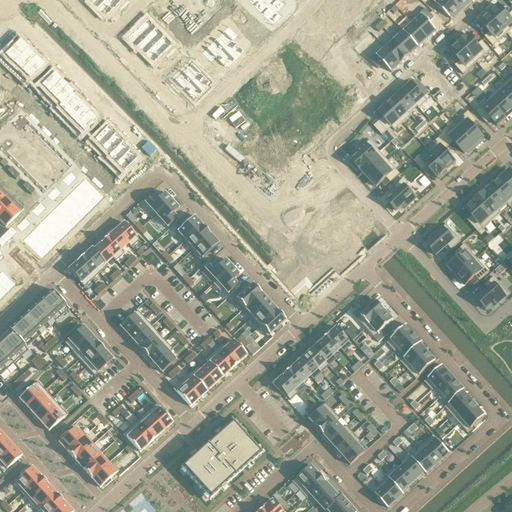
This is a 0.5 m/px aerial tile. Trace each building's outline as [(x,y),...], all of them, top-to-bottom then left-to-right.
[(90,0),(92,2),(91,3),(96,9),(105,0),(90,0)] [(127,0),(105,0),(96,9),(102,15),(104,14),(105,15),(106,16),(116,7),(120,11),(127,5),(130,2),(129,1),(127,0)] [(258,0),(253,5),(261,13),(273,0),(258,0)] [(281,0),(273,0),(261,13),(272,25),(273,26),(276,23),(282,16),(278,12),(286,4),(285,3),(285,4),(284,2),(281,0)] [(349,0),(347,2),(356,11),(361,6),(357,3),(360,0),(349,0)] [(434,2),(430,7),(434,11),(439,7),(450,19),(461,8),(452,0),(435,0),(434,2)] [(452,0),(461,8),(469,0),(452,0)] [(330,1),(322,9),(337,23),(344,16),(347,19),(352,14),(344,6),(339,10),(330,1)] [(395,5),(391,9),(394,13),(399,9),(395,5)] [(495,7),(488,13),(507,34),(511,29),(511,12),(508,16),(499,6),(496,8),(495,7)] [(322,9),(314,16),(315,17),(329,31),(337,23),(322,9)] [(426,9),(411,22),(428,41),(437,32),(429,23),(434,18),(426,9)] [(482,21),(480,23),(489,33),(485,37),(493,47),(507,34),(488,13),(481,19),(482,21)] [(138,29),(127,39),(128,40),(136,49),(137,47),(156,29),(143,16),(143,15),(133,24),(138,29)] [(315,17),(307,25),(316,33),(311,38),(320,47),(325,42),(321,38),(329,31),(315,17)] [(384,19),(380,24),(383,28),(388,24),(384,19)] [(406,26),(402,30),(419,49),(423,45),(428,41),(411,22),(406,26)] [(380,24),(375,28),(376,28),(379,32),(383,28),(380,24)] [(228,28),(215,40),(235,61),(242,54),(243,53),(244,52),(233,41),(237,36),(231,30),(228,27),(228,28)] [(156,29),(137,47),(145,55),(164,37),(156,29)] [(402,30),(393,38),(410,57),(419,49),(402,30)] [(468,35),(459,43),(477,63),(490,51),(482,42),(477,46),(468,35)] [(164,37),(145,55),(153,64),(163,54),(164,55),(167,59),(177,49),(176,49),(172,45),(164,37)] [(385,45),(384,46),(401,65),(410,57),(393,38),(385,45)] [(4,55),(1,58),(9,67),(28,48),(28,49),(29,48),(20,39),(12,47),(10,45),(2,53),(4,55)] [(202,53),(211,63),(214,59),(215,58),(225,68),(227,66),(228,68),(235,61),(215,40),(202,53)] [(362,41),(354,48),(360,53),(367,47),(362,41)] [(459,43),(450,51),(460,62),(455,66),(463,75),(477,63),(459,43)] [(384,46),(370,60),(378,69),(383,64),(392,73),(401,65),(384,46)] [(28,48),(9,67),(13,71),(17,75),(36,57),(28,49),(28,48)] [(36,57),(17,75),(30,88),(39,79),(35,74),(37,72),(44,65),(36,57)] [(195,60),(183,72),(203,93),(209,87),(207,85),(208,84),(209,83),(209,84),(210,83),(200,73),(205,69),(195,60)] [(270,61),(262,69),(276,83),(283,76),(287,79),(292,74),(283,65),(278,70),(270,61)] [(261,68),(254,76),(268,91),(276,83),(262,69),(261,68)] [(39,79),(30,88),(34,92),(37,89),(40,92),(45,97),(62,80),(54,72),(46,80),(43,83),(39,79)] [(170,84),(170,85),(173,88),(179,94),(183,90),(193,100),(194,99),(193,99),(195,97),(197,98),(203,93),(183,72),(170,85),(170,84)] [(254,76),(246,84),(255,93),(250,98),(259,107),(264,102),(261,98),(268,91),(254,76)] [(62,80),(45,97),(51,103),(68,86),(62,80)] [(332,91),(325,98),(337,112),(338,113),(346,105),(338,96),(343,92),(334,83),(329,87),(332,91)] [(511,90),(505,83),(497,91),(511,107),(511,90)] [(411,84),(403,91),(417,107),(419,109),(427,101),(424,98),(429,94),(420,84),(416,88),(411,84)] [(68,86),(51,103),(56,108),(56,109),(57,109),(72,94),(74,92),(68,86)] [(403,91),(395,98),(409,114),(410,114),(417,107),(403,91)] [(511,107),(497,91),(488,99),(489,101),(490,100),(506,118),(511,112),(511,107)] [(56,109),(55,110),(55,111),(61,117),(78,100),(72,94),(57,109),(56,109)] [(325,98),(318,103),(331,117),(337,112),(325,98)] [(395,98),(387,106),(403,123),(411,116),(410,114),(409,114),(395,98)] [(78,100),(61,117),(67,123),(84,106),(78,100)] [(489,101),(476,113),(486,124),(491,119),(497,126),(506,118),(490,100),(489,101)] [(221,115),(210,125),(218,133),(234,119),(227,110),(230,107),(226,102),(217,110),(221,115)] [(318,103),(312,109),(325,123),(331,117),(318,103)] [(84,106),(67,123),(73,129),(90,112),(84,106)] [(383,118),(378,122),(387,132),(391,128),(395,131),(403,123),(387,106),(378,113),(383,118)] [(312,109),(306,114),(318,129),(325,123),(312,109)] [(90,112),(73,129),(85,141),(94,132),(89,127),(92,124),(97,119),(90,112)] [(465,118),(456,126),(475,147),(482,141),(480,140),(483,137),(472,125),(477,121),(468,112),(463,116),(465,118)] [(306,114),(299,120),(312,134),(318,129),(306,114)] [(234,119),(218,133),(226,142),(236,133),(241,137),(250,129),(245,124),(242,127),(234,119)] [(299,120),(293,126),(306,140),(312,134),(299,120)] [(378,122),(374,127),(382,136),(387,132),(378,122)] [(94,132),(85,141),(89,145),(91,143),(99,151),(116,135),(108,126),(101,133),(98,136),(94,132)] [(282,129),(277,134),(285,143),(290,139),(298,148),(307,141),(306,140),(293,126),(285,133),(282,129)] [(445,133),(440,137),(449,146),(454,142),(464,154),(467,152),(468,153),(475,147),(456,126),(447,134),(445,133)] [(116,135),(99,151),(106,159),(122,144),(124,143),(123,142),(116,135)] [(437,143),(428,151),(430,153),(446,170),(455,162),(444,150),(449,146),(440,137),(436,141),(437,143)] [(269,147),(261,155),(275,171),(284,163),(274,153),(279,149),(271,139),(266,144),(269,147)] [(352,161),(353,163),(352,165),(357,171),(359,169),(360,171),(361,171),(361,170),(380,153),(370,141),(366,144),(365,145),(361,149),(363,151),(352,161)] [(106,159),(105,160),(113,168),(130,151),(122,144),(106,159)] [(130,151),(113,168),(121,176),(127,170),(128,171),(134,166),(133,164),(138,159),(130,151)] [(380,153),(361,170),(361,171),(368,179),(388,161),(380,153)] [(418,157),(414,161),(422,171),(427,166),(438,178),(446,170),(430,153),(422,160),(418,157)] [(244,163),(243,164),(252,173),(252,172),(257,168),(267,179),(275,171),(261,155),(252,162),(249,159),(244,163)] [(388,161),(368,179),(376,187),(375,187),(376,188),(386,178),(391,183),(400,174),(388,161)] [(11,167),(7,171),(12,175),(16,171),(11,167)] [(16,171),(12,175),(16,179),(20,175),(16,171)] [(511,173),(510,171),(501,179),(511,192),(511,173)] [(85,179),(76,187),(95,206),(103,198),(85,179)] [(399,192),(388,202),(389,204),(388,205),(393,211),(395,210),(396,212),(406,203),(408,205),(417,197),(406,185),(408,184),(404,179),(394,187),(399,192)] [(511,192),(501,179),(492,187),(508,205),(509,207),(511,204),(511,192)] [(26,182),(23,186),(27,190),(31,186),(26,182)] [(31,186),(27,190),(31,195),(35,191),(31,186)] [(76,187),(69,194),(87,213),(95,206),(76,187)] [(492,187),(484,194),(499,212),(500,212),(508,205),(492,187)] [(155,193),(145,203),(156,215),(172,200),(167,195),(166,195),(165,194),(160,198),(155,193)] [(8,194),(0,201),(0,216),(15,202),(8,194)] [(69,194),(61,202),(80,221),(82,219),(87,213),(69,194)] [(484,194),(475,202),(492,221),(501,214),(500,212),(499,212),(484,194)] [(172,200),(156,215),(167,228),(178,218),(173,213),(178,209),(177,207),(178,206),(172,200)] [(15,202),(0,216),(0,221),(6,227),(23,210),(15,202)] [(61,202),(53,210),(72,228),(80,221),(61,202)] [(475,202),(466,209),(472,216),(467,220),(478,233),(483,229),(492,221),(475,202)] [(48,215),(46,217),(64,236),(72,228),(53,210),(48,215)] [(194,216),(175,234),(184,243),(202,226),(194,217),(195,217),(194,216)] [(46,217),(38,225),(57,244),(61,240),(64,236),(46,217)] [(123,223),(115,230),(128,244),(128,245),(131,248),(139,241),(123,223)] [(139,223),(134,227),(139,231),(143,227),(139,223)] [(38,225),(30,232),(49,251),(57,244),(38,225)] [(438,237),(427,245),(429,247),(428,249),(433,255),(434,253),(436,255),(447,245),(451,250),(461,242),(446,225),(436,234),(438,237)] [(202,226),(184,243),(192,252),(210,235),(202,226)] [(143,227),(139,231),(143,236),(147,232),(143,227)] [(115,230),(108,237),(121,251),(128,245),(128,244),(115,230)] [(30,232),(22,240),(41,259),(49,251),(30,232)] [(210,235),(192,252),(200,261),(202,260),(206,265),(210,261),(206,256),(219,244),(219,243),(218,244),(210,235)] [(108,237),(100,244),(113,258),(116,262),(124,254),(121,251),(108,237)] [(93,251),(105,265),(106,265),(113,258),(100,244),(93,251)] [(459,258),(449,267),(451,269),(449,271),(454,276),(456,275),(457,276),(477,259),(464,245),(455,253),(459,258)] [(92,249),(84,256),(99,274),(107,266),(106,265),(105,265),(93,251),(92,249)] [(141,249),(136,253),(140,257),(144,253),(141,249)] [(165,252),(161,256),(165,260),(169,256),(165,252)] [(511,254),(502,263),(510,272),(511,270),(511,254)] [(84,256),(76,263),(92,280),(99,274),(84,256)] [(169,256),(165,260),(169,264),(173,261),(169,256)] [(458,277),(456,279),(461,284),(463,283),(465,286),(475,277),(479,281),(489,273),(477,259),(457,276),(458,277)] [(216,260),(205,270),(216,282),(233,267),(228,261),(227,262),(225,260),(220,265),(216,260)] [(76,263),(68,270),(84,288),(92,280),(76,263)] [(216,282),(212,285),(219,293),(223,290),(228,295),(238,285),(234,280),(239,275),(237,274),(238,273),(233,267),(216,282)] [(118,270),(113,274),(117,278),(122,274),(118,270)] [(1,271),(0,272),(0,285),(7,293),(15,285),(1,271)] [(113,274),(109,278),(113,282),(117,278),(113,274)] [(186,275),(182,279),(186,283),(190,279),(186,275)] [(489,290),(477,300),(479,302),(478,303),(483,309),(484,308),(486,310),(496,301),(498,303),(509,294),(494,277),(485,285),(489,290)] [(190,279),(186,283),(190,287),(194,284),(190,279)] [(103,284),(98,288),(102,292),(107,288),(103,284)] [(253,284),(234,301),(243,311),(261,294),(253,284)] [(98,288),(94,292),(98,296),(102,292),(98,288)] [(52,291),(38,304),(55,323),(69,310),(52,291)] [(261,294),(243,311),(251,319),(269,303),(261,294)] [(362,307),(353,315),(366,329),(385,311),(386,312),(386,311),(377,301),(366,312),(362,307)] [(269,303),(251,319),(259,328),(277,312),(277,311),(269,303)] [(38,304),(23,317),(40,336),(55,323),(38,304)] [(153,304),(149,308),(153,312),(157,308),(153,304)] [(212,304),(208,308),(212,312),(216,309),(212,304)] [(157,308),(153,312),(157,316),(161,313),(157,308)] [(216,309),(212,312),(216,317),(220,313),(216,309)] [(137,311),(120,327),(127,335),(145,319),(137,311)] [(277,312),(259,328),(267,338),(274,332),(276,334),(283,328),(281,326),(286,321),(277,311),(277,312)] [(385,311),(366,329),(379,343),(388,335),(383,330),(394,321),(386,312),(385,311)] [(9,330),(8,330),(11,333),(11,332),(26,349),(26,348),(40,336),(23,317),(9,330)] [(75,319),(70,323),(74,327),(78,323),(75,319)] [(145,319),(127,335),(134,343),(151,327),(145,319)] [(166,319),(162,323),(166,327),(170,323),(166,319)] [(70,323),(66,327),(70,331),(74,327),(70,323)] [(170,323),(166,327),(170,332),(174,328),(170,323)] [(229,323),(225,327),(229,331),(233,327),(229,323)] [(407,325),(387,343),(388,344),(395,352),(397,351),(397,350),(415,334),(407,326),(407,325)] [(66,327),(61,331),(65,335),(70,331),(66,327)] [(83,327),(64,344),(72,352),(90,335),(83,327)] [(151,327),(134,343),(141,350),(158,334),(151,327)] [(335,328),(328,335),(340,349),(343,353),(351,345),(335,328)] [(61,331),(57,335),(61,339),(65,335),(61,331)] [(217,331),(212,335),(216,339),(220,335),(217,331)] [(11,333),(0,342),(0,348),(14,364),(28,351),(26,348),(26,349),(11,332),(11,333)] [(158,334),(141,350),(148,358),(165,342),(158,334)] [(180,334),(176,338),(180,342),(184,339),(180,334)] [(415,334),(397,350),(397,351),(404,359),(405,359),(420,345),(421,345),(423,343),(422,342),(422,343),(415,334)] [(90,335),(72,352),(79,360),(98,343),(90,335)] [(328,335),(320,342),(332,356),(333,356),(340,349),(328,335)] [(241,336),(237,340),(241,344),(245,341),(241,336)] [(54,337),(50,341),(54,345),(58,341),(54,337)] [(209,338),(204,342),(208,346),(212,342),(209,338)] [(184,339),(180,342),(184,347),(188,343),(184,339)] [(50,341),(46,345),(49,349),(54,345),(50,341)] [(225,348),(225,349),(238,364),(239,363),(247,356),(233,341),(225,348)] [(245,341),(241,344),(245,349),(249,345),(245,341)] [(165,342),(148,358),(154,365),(168,353),(169,353),(172,350),(165,342)] [(204,342),(200,346),(204,350),(208,346),(204,342)] [(320,342),(312,349),(328,366),(336,359),(333,356),(332,356),(320,342)] [(98,343),(79,360),(86,368),(105,351),(98,343)] [(46,345),(41,349),(45,353),(49,349),(46,345)] [(222,345),(214,352),(230,371),(239,363),(238,364),(225,349),(225,348),(222,345)] [(404,359),(400,362),(401,363),(408,371),(428,353),(421,345),(420,345),(405,359),(404,359)] [(0,376),(14,364),(0,348),(0,376)] [(312,349),(305,356),(321,373),(328,366),(312,349)] [(105,351),(86,368),(94,377),(112,360),(105,351)] [(214,352),(205,360),(208,364),(209,363),(222,378),(230,371),(214,352)] [(168,353),(154,365),(162,373),(176,361),(169,353),(168,353)] [(193,353),(188,357),(192,361),(196,357),(193,353)] [(428,353),(408,371),(416,379),(416,380),(436,362),(436,361),(435,361),(428,353)] [(39,355),(35,358),(39,363),(43,359),(39,355)] [(59,356),(55,360),(59,364),(63,360),(59,356)] [(305,356),(297,362),(310,376),(309,377),(313,380),(321,373),(305,356)] [(188,357),(184,361),(187,365),(192,361),(188,357)] [(35,358),(31,362),(35,366),(39,363),(35,358)] [(63,360),(59,364),(63,369),(67,365),(63,360)] [(359,361),(355,365),(358,369),(363,365),(359,361)] [(297,362),(290,369),(302,383),(309,377),(310,376),(297,362)] [(39,363),(35,366),(38,370),(38,371),(39,371),(43,367),(39,363)] [(201,370),(214,385),(222,378),(209,363),(208,364),(201,370)] [(355,365),(350,369),(354,373),(358,369),(355,365)] [(442,366),(424,383),(425,383),(432,391),(434,390),(434,389),(450,375),(443,367),(442,366)] [(177,367),(172,371),(176,375),(180,371),(177,367)] [(198,367),(190,374),(206,393),(214,385),(201,370),(198,367)] [(290,369),(282,376),(295,390),(302,383),(290,369)] [(28,370),(23,374),(27,379),(32,375),(28,370)] [(59,370),(55,373),(59,378),(63,374),(59,370)] [(172,371),(168,375),(172,379),(176,375),(172,371)] [(73,372),(69,376),(73,380),(77,377),(73,372)] [(23,374),(19,379),(23,383),(27,379),(23,374)] [(63,374),(59,378),(63,382),(68,379),(63,374)] [(190,374),(182,381),(198,400),(206,393),(190,374)] [(344,375),(340,379),(343,383),(348,379),(344,375)] [(450,375),(434,389),(434,390),(441,397),(457,383),(450,375)] [(282,376),(274,383),(290,401),(298,393),(295,390),(282,376)] [(77,377),(73,380),(77,385),(81,381),(77,377)] [(19,379),(15,383),(18,387),(23,383),(19,379)] [(340,379),(335,383),(339,387),(343,383),(340,379)] [(182,381),(173,389),(190,407),(198,400),(182,381)] [(15,383),(10,387),(14,391),(18,387),(15,383)] [(19,399),(19,400),(26,408),(45,391),(37,383),(24,395),(19,399)] [(441,397),(439,398),(446,407),(447,407),(463,392),(465,391),(464,390),(457,383),(441,397)] [(74,386),(70,389),(74,394),(78,390),(74,386)] [(329,389),(324,393),(328,397),(333,393),(329,389)] [(78,390),(74,394),(78,398),(82,395),(78,390)] [(45,391),(26,408),(34,416),(52,399),(45,391)] [(136,391),(132,395),(135,399),(140,395),(136,391)] [(446,407),(445,408),(445,409),(445,408),(452,416),(470,400),(463,392),(447,407),(446,407)] [(324,393),(320,397),(324,401),(328,397),(324,393)] [(132,395),(127,399),(131,403),(135,399),(132,395)] [(342,395),(338,399),(342,403),(346,399),(342,395)] [(52,399),(34,416),(41,424),(59,407),(52,399)] [(346,399),(342,403),(346,407),(350,404),(346,399)] [(470,400),(452,416),(460,424),(478,408),(470,400)] [(314,402),(309,406),(313,410),(317,406),(314,402)] [(325,404),(308,419),(315,427),(332,411),(325,404)] [(156,405),(147,412),(164,431),(172,423),(156,405)] [(120,406),(116,410),(120,414),(124,410),(120,406)] [(309,406),(305,410),(309,414),(313,410),(309,406)] [(59,407),(41,424),(48,432),(67,415),(59,407)] [(478,408),(460,424),(467,432),(467,433),(474,426),(475,428),(475,429),(482,422),(481,422),(480,421),(485,416),(478,408)] [(116,410),(111,414),(115,418),(120,414),(116,410)] [(356,410),(351,414),(356,418),(360,414),(356,410)] [(315,427),(314,427),(322,435),(336,422),(336,423),(340,419),(332,411),(315,427)] [(147,412),(139,420),(156,438),(164,431),(147,412)] [(360,414),(356,418),(360,423),(364,419),(360,414)] [(100,415),(96,418),(100,423),(104,419),(100,415)] [(104,419),(100,423),(104,427),(108,423),(104,419)] [(139,420),(131,427),(148,445),(148,446),(157,438),(156,438),(139,420)] [(181,467),(181,468),(181,469),(182,469),(186,474),(186,475),(187,475),(195,484),(204,493),(204,494),(209,499),(209,500),(209,499),(210,500),(210,499),(211,500),(211,499),(215,495),(216,495),(220,491),(220,490),(226,486),(226,485),(230,481),(230,482),(231,481),(235,477),(236,477),(235,477),(236,476),(236,477),(236,476),(243,470),(245,468),(246,468),(251,463),(251,462),(260,454),(261,454),(262,453),(261,452),(256,447),(256,446),(256,447),(247,437),(239,428),(238,427),(233,422),(234,422),(233,422),(233,421),(232,422),(231,422),(222,430),(222,431),(217,436),(217,435),(216,436),(207,444),(206,445),(202,449),(201,449),(197,453),(196,454),(197,454),(191,459),(191,458),(191,459),(187,463),(186,463),(182,467),(181,467)] [(336,422),(322,435),(329,442),(343,430),(342,429),(336,423),(336,422)] [(369,425),(365,429),(369,433),(373,430),(369,425)] [(343,430),(329,442),(336,450),(353,434),(346,426),(342,429),(343,430)] [(131,427),(123,435),(140,453),(148,446),(148,445),(131,427)] [(62,440),(59,443),(67,453),(84,438),(83,437),(75,428),(68,434),(67,433),(60,438),(62,440)] [(373,430),(369,433),(373,438),(377,434),(373,430)] [(116,432),(112,436),(116,440),(120,437),(116,432)] [(453,443),(461,437),(459,433),(451,439),(453,443)] [(353,434),(336,450),(342,458),(356,445),(357,445),(360,442),(353,434)] [(84,438),(67,453),(75,461),(94,445),(85,436),(83,437),(84,438)] [(433,436),(426,443),(442,461),(449,454),(450,454),(433,436)] [(451,441),(447,436),(442,440),(446,445),(451,441)] [(120,437),(116,440),(120,445),(124,441),(120,437)] [(7,440),(0,446),(0,460),(14,448),(7,440)] [(426,443),(418,450),(434,467),(442,461),(426,443)] [(94,445),(75,461),(83,470),(100,455),(100,456),(102,454),(94,445)] [(356,445),(342,458),(350,466),(364,453),(357,445),(356,445)] [(128,446),(124,449),(128,454),(132,450),(128,446)] [(14,448),(0,460),(0,469),(3,473),(22,456),(21,456),(14,448)] [(411,456),(410,457),(425,473),(424,473),(426,475),(427,474),(434,467),(418,450),(411,456)] [(100,455),(83,470),(91,479),(108,464),(100,456),(100,455)] [(408,455),(401,462),(404,466),(404,465),(417,480),(424,473),(425,473),(410,457),(411,456),(409,455),(408,455)] [(108,464),(91,479),(100,489),(103,485),(105,487),(111,482),(109,480),(118,472),(109,462),(108,464)] [(397,472),(410,486),(417,480),(404,465),(404,466),(397,472)] [(310,466),(291,483),(299,491),(317,474),(310,466)] [(22,476),(13,484),(22,494),(40,477),(32,468),(28,471),(27,469),(20,475),(22,476)] [(386,475),(385,476),(387,478),(387,477),(402,493),(410,486),(397,472),(394,468),(386,475)] [(317,474),(299,491),(306,499),(310,496),(325,482),(325,483),(317,474)] [(40,477),(22,494),(30,503),(48,486),(40,477)] [(387,478),(380,484),(396,502),(403,495),(403,496),(404,495),(402,493),(387,477),(387,478)] [(325,482),(310,496),(317,504),(332,490),(325,483),(325,482)] [(372,491),(378,498),(377,499),(376,499),(382,506),(383,505),(382,505),(383,504),(388,509),(389,509),(396,502),(380,484),(373,491),(372,491)] [(48,486),(30,503),(38,511),(40,510),(56,495),(48,486)] [(332,490),(317,504),(324,511),(326,510),(339,498),(332,490)] [(56,495),(40,510),(41,511),(55,511),(64,504),(56,495)] [(339,498),(326,510),(327,511),(339,511),(348,505),(340,496),(339,498)] [(281,499),(277,503),(281,507),(285,503),(281,499)] [(281,511),(271,500),(263,508),(266,511),(281,511)] [(4,502),(0,505),(4,510),(8,506),(4,502)] [(285,503),(281,507),(285,511),(289,508),(285,503)]
